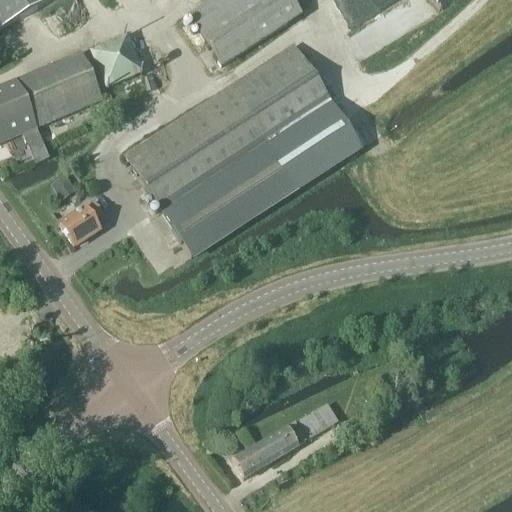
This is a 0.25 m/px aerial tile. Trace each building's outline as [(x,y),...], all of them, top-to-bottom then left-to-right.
[(0,0),(0,31),(52,0),(0,0)] [(215,0),(213,2),(188,18),(220,69),(302,17),(290,0),(215,0)] [(125,35),(89,52),(104,90),(141,74),(125,35)] [(123,158),(194,265),(302,197),(274,155),(337,114),(293,47),(123,158)] [(81,52),(15,80),(35,129),(102,102),(81,52)] [(15,84),(0,90),(0,146),(22,137),(34,166),(47,161),(35,132),(15,84)] [(58,228),(73,250),(98,232),(91,223),(100,217),(92,206),(84,212),(83,210),(58,228)] [(327,407),(285,431),(296,450),(338,425),(327,407)] [(285,431),(259,447),(270,466),(296,450),(285,431)] [(259,447),(231,464),(242,483),(270,466),(259,447)]
